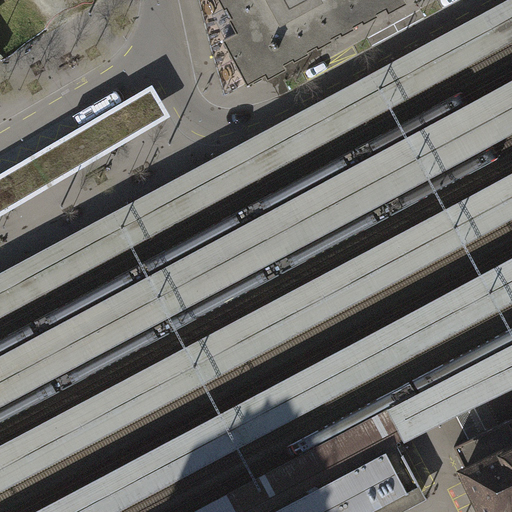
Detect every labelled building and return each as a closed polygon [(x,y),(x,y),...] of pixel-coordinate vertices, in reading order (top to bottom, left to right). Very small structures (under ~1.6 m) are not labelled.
[(511,0),(509,0),(482,16),(363,80),(0,273),(0,316),(380,112),(382,111),(501,47),(511,41),(511,0)] [(216,0),(234,31),(218,40),(242,84),(397,0),(216,0)] [(511,82),(381,153),(0,357),(0,404),(402,192),(473,154),(511,133),(511,82)] [(0,216),(171,116),(152,85),(0,174),(0,216)] [(0,447),(0,490),(418,269),(459,247),(511,218),(511,174),(442,213),(401,235),(0,447)] [(112,511),(435,342),(492,312),(511,301),(511,259),(478,278),(418,310),(37,511),(112,511)] [(273,511),(287,505),(294,502),(292,498),(352,466),(354,470),(398,447),(396,444),(403,440),(404,442),(415,436),(498,394),(511,387),(511,345),(426,390),(387,411),(195,511),(273,511)] [(463,471),(483,511),(511,511),(511,418),(454,447),(465,470),(463,471)] [(385,511),(422,493),(402,455),(398,447),(354,470),(352,466),(292,498),(294,502),(287,505),(273,511),(385,511)] [(401,511),(427,499),(404,454),(402,455),(422,493),(385,511),(401,511)]
